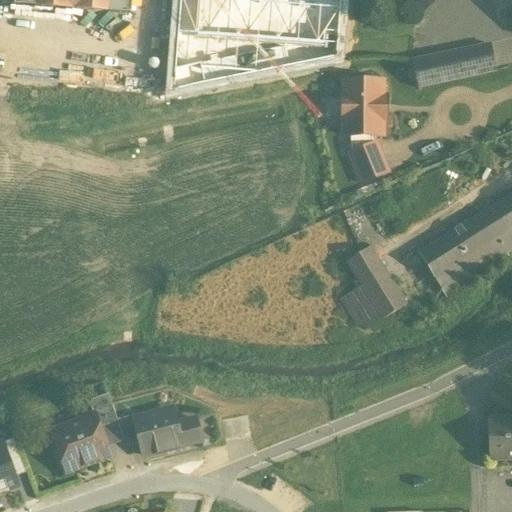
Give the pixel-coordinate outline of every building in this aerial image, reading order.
[(110,0),(34,0),(34,6),(110,12),(110,0)] [(336,59),(339,0),(178,0),(171,93),(336,59)] [(488,46),(465,51),(471,76),(493,72),(495,71),(495,69),(490,47),(490,45),(488,46)] [(465,51),(428,59),(434,84),(471,76),(465,51)] [(428,59),(411,63),(417,88),(434,84),(428,59)] [(350,137),(350,155),(372,146),(372,137),(380,137),(382,137),(382,135),(382,123),(383,123),(385,123),(385,121),(385,114),(385,106),(385,99),(385,97),(383,97),(382,97),(382,85),(382,83),(380,83),(345,83),(343,83),(343,84),(343,97),(343,99),(343,101),(343,119),(343,120),(343,123),(343,135),(343,137),(345,137),(350,137)] [(372,146),(350,155),(349,155),(349,157),(360,183),(361,185),(362,184),(386,174),(388,174),(387,172),(376,146),(376,144),(374,145),(372,146)] [(511,193),(418,253),(444,296),(506,257),(504,253),(511,247),(511,193)] [(367,249),(359,254),(347,261),(362,286),(380,314),(383,319),(403,306),(367,249)] [(362,286),(343,298),(360,326),(380,314),(362,286)] [(112,408),(110,404),(91,411),(93,416),(94,416),(104,442),(121,435),(122,435),(116,420),(112,408)] [(173,416),(154,421),(152,415),(134,419),(133,420),(139,443),(143,456),(200,441),(195,420),(176,425),(173,416)] [(93,416),(50,432),(57,450),(61,448),(69,471),(101,459),(98,452),(106,449),(104,442),(94,416),(93,416)] [(133,416),(116,420),(122,435),(121,435),(125,446),(139,443),(133,420),(134,419),(133,416)] [(511,418),(488,420),(489,460),(511,458),(511,418)] [(2,442),(0,442),(0,494),(19,488),(2,442)]
